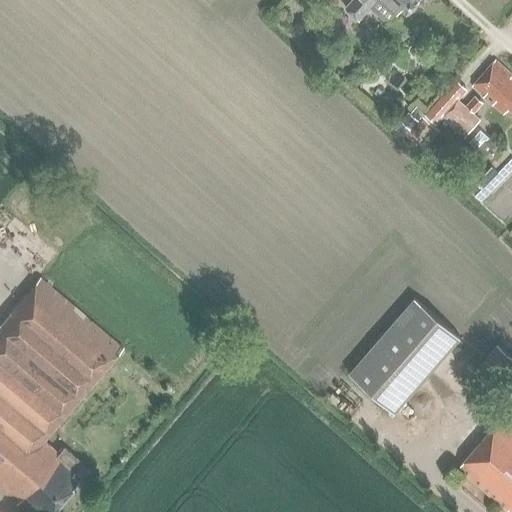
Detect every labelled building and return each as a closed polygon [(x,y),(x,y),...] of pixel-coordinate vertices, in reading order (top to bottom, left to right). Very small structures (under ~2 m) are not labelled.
[(418,3),(414,0),(351,0),(345,8),(359,21),(378,0),(396,16),(400,11),(405,16),(418,3)] [(326,57),(334,63),(343,53),(335,46),(326,57)] [(508,110),(511,113),(511,77),(494,61),(471,87),(502,116),(508,110)] [(421,141),(467,89),(456,79),(409,130),(421,141)] [(460,100),(443,117),(463,135),(479,117),(474,112),(483,102),(476,96),(466,106),(460,100)] [(424,113),(417,106),(395,129),(403,136),(424,113)] [(409,130),(404,137),(415,147),(421,141),(409,130)] [(480,131),(469,143),(486,159),(497,147),(480,131)] [(0,495),(2,493),(16,505),(20,501),(32,511),(50,511),(76,483),(70,479),(81,466),(63,450),(58,456),(42,443),(122,351),(39,280),(0,325),(0,495)] [(396,413),(461,338),(415,298),(349,373),(396,413)] [(495,385),(511,365),(511,360),(494,345),(475,368),(495,385)] [(511,511),(511,431),(500,421),(458,469),(506,511),(511,511)]
